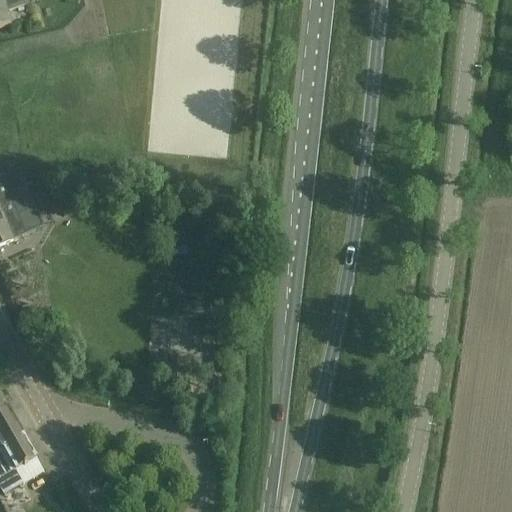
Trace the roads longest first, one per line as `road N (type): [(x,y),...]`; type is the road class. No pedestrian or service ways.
road 1 (primary): [(293,511),(338,316),(379,0)]
road 2 (unclassified): [(395,511),(466,0)]
road 3 (primary): [(325,0),(266,511)]
road 4 (unclassified): [(190,511),(198,466),(182,439),(126,416),(43,406)]
road 5 (unclassified): [(113,511),(43,406)]
